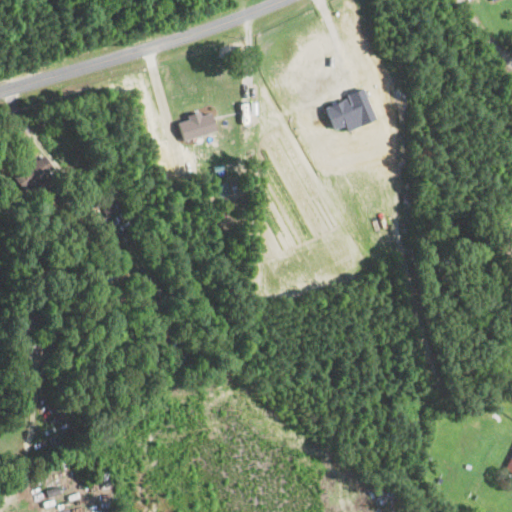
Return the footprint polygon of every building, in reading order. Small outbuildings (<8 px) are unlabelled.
[(199,114),(198,111),(186,113),(187,120),(178,121),(181,139),(215,132),(211,112),(199,114)] [(43,155),(53,169),(46,174),(51,182),(41,190),(37,184),(23,194),(10,176),(34,159),(36,161),(43,155)] [(89,206),(77,190),(91,180),(103,196),(89,206)] [(110,216),(107,218),(102,211),(113,203),(118,210),(110,216)] [(41,240),(39,241),(31,227),(38,223),(46,237),(41,240)] [(130,238),(125,242),(121,238),(130,230),(134,234),(130,238)] [(129,310),(117,311),(116,296),(130,295),(131,310),(129,310)] [(35,322),(35,324),(37,324),(37,341),(15,340),(16,336),(16,323),(17,323),(17,314),(35,314),(35,322)] [(29,383),(29,395),(20,394),(20,383),(29,383)] [(59,443),(52,445),(49,436),(57,434),(59,443)] [(511,473),(503,469),(511,451),(511,473)] [(402,492),(400,496),(393,494),(391,498),(385,495),(387,491),(374,486),(376,482),(402,492)] [(60,493),(49,497),(47,489),(58,485),(60,493)]
